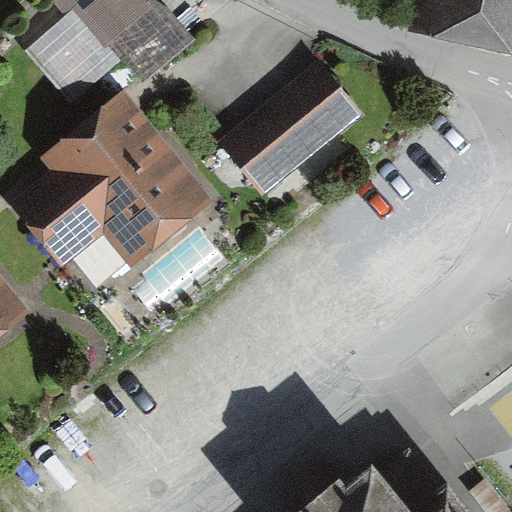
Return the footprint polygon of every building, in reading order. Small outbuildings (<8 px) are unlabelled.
[(142,74),(185,38),(153,0),(146,7),(140,0),(60,0),(84,28),(45,62),(70,92),(120,48),(142,74)] [(511,0),(438,0),(434,18),(511,33),(511,0)] [(230,142),(264,184),(350,114),(316,71),(230,142)] [(71,169),(30,202),(91,278),(103,279),(138,251),(130,242),(188,194),(122,112),(63,160),(71,169)] [(457,511),(408,451),(374,478),(370,472),(346,492),(338,482),(302,511),(457,511)]
